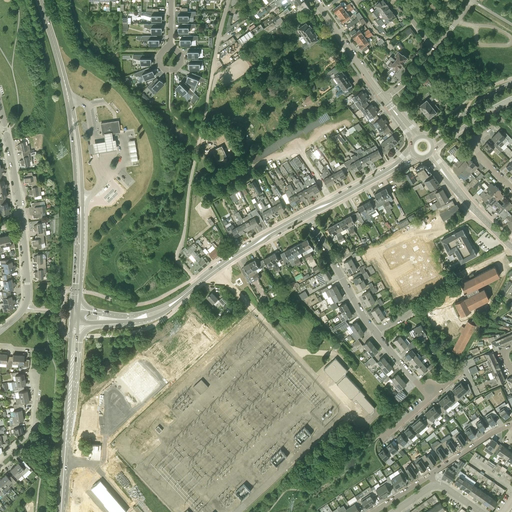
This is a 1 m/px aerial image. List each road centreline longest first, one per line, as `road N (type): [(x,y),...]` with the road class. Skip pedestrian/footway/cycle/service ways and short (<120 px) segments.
road 1 (primary): [(38,0),(68,98),(78,184)]
road 2 (tertiary): [(176,300),(307,213)]
road 3 (primary): [(72,360),(60,511)]
road 4 (residential): [(374,331),(307,213)]
road 5 (residential): [(384,100),(432,50),(396,0)]
road 6 (residential): [(384,100),(314,0)]
road 7 (residential): [(22,224),(0,105)]
